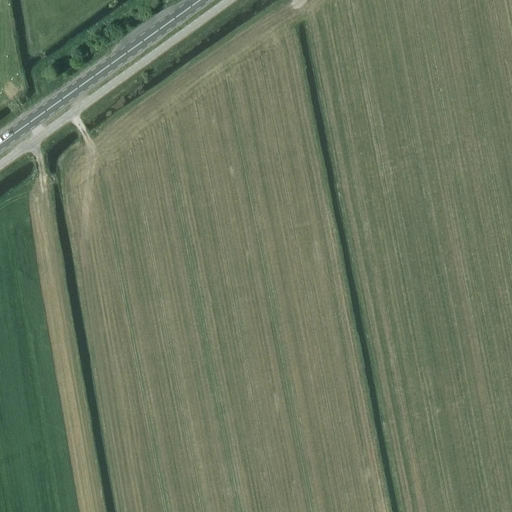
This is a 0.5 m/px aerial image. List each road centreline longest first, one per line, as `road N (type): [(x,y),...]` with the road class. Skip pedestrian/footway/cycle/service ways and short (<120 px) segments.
road 1 (unclassified): [(0,165),(229,0)]
road 2 (primary): [(0,143),(200,0)]
